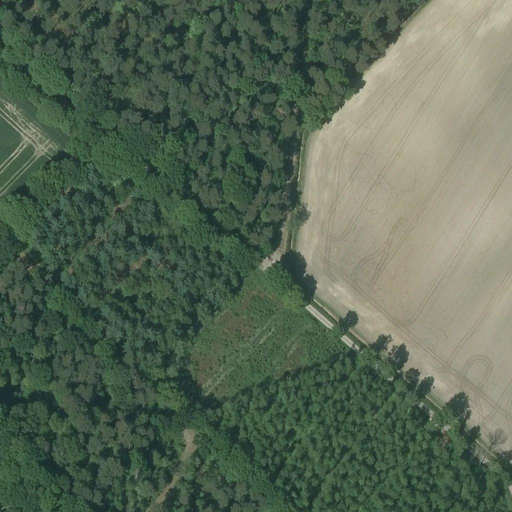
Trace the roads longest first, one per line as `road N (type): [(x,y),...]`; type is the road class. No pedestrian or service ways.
road 1 (track): [(0,48),(511,487)]
road 2 (track): [(283,284),(318,0)]
